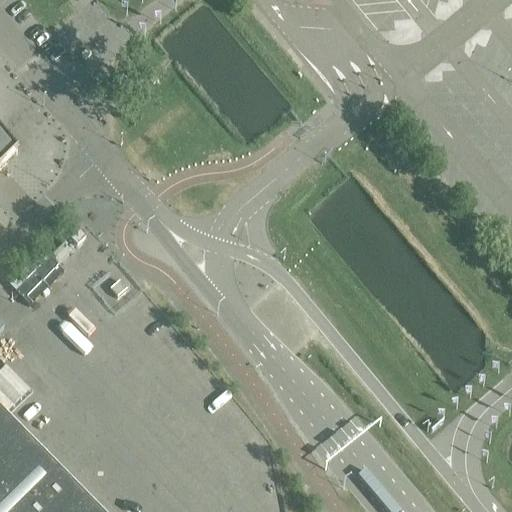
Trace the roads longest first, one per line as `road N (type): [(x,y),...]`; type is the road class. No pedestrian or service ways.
road 1 (unclassified): [(485,511),(282,276),(259,260),(165,228)]
road 2 (unclassified): [(165,228),(386,511)]
road 3 (unclassified): [(105,154),(0,27)]
road 4 (unclassified): [(0,259),(105,154)]
